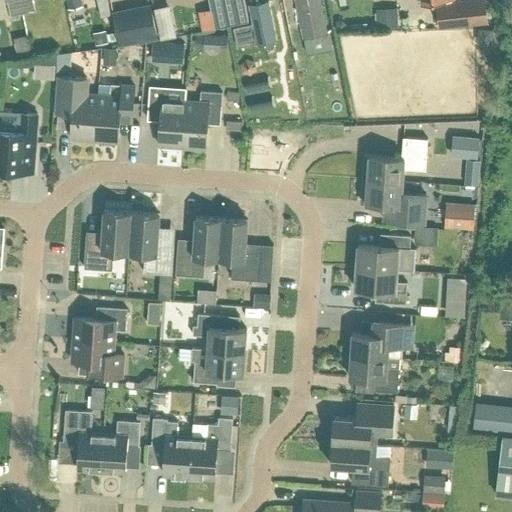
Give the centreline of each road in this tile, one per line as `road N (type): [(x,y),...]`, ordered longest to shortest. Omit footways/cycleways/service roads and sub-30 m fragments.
road 1 (residential): [(37,224),(94,177),(276,186),(293,194),(310,242),(298,384),(287,421),(265,447),(247,511)]
road 2 (residential): [(22,373),(37,224)]
road 3 (residential): [(30,511),(17,464),(22,373)]
